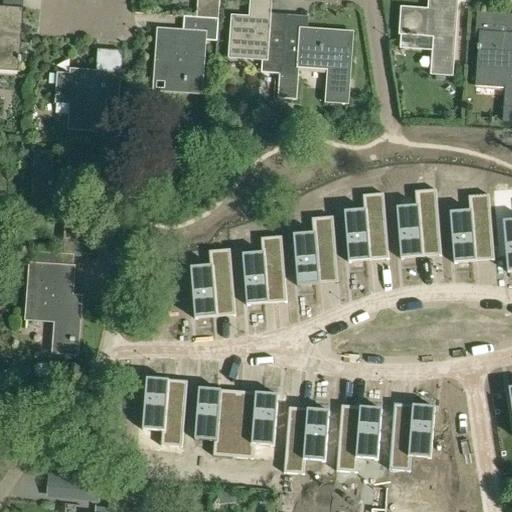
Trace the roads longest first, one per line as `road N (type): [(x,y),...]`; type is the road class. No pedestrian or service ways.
road 1 (residential): [(511,299),(402,294),(265,345)]
road 2 (residential): [(265,345),(309,364),(376,373),(468,368)]
road 3 (residential): [(420,179),(392,122),(373,0)]
road 4 (residential): [(0,497),(97,381),(106,349)]
road 5 (residential): [(265,345),(106,349)]
road 6 (residential): [(492,511),(468,368)]
road 7 (residential): [(106,349),(122,225)]
